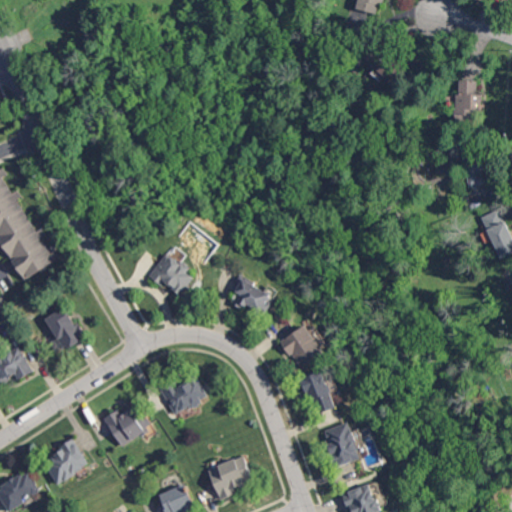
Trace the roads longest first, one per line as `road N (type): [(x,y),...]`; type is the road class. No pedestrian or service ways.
road 1 (residential): [(0,434),(151,338),(208,332),(244,352),(265,381),(314,511)]
road 2 (residential): [(0,40),(97,264),(144,342)]
